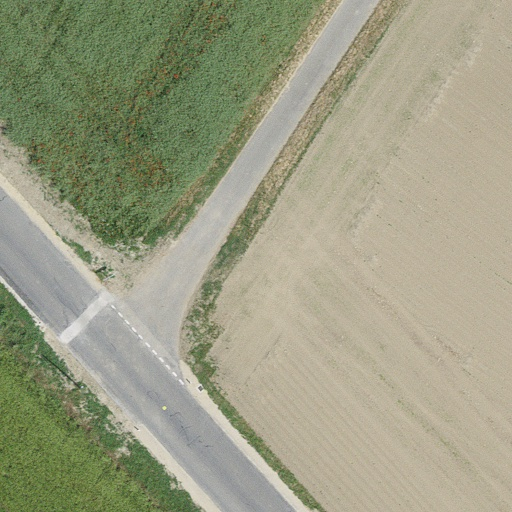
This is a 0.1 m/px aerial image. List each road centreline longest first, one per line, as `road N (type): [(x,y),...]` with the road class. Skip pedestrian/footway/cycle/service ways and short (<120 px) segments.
road 1 (residential): [(370,0),(123,361)]
road 2 (tertiary): [(260,511),(123,361)]
road 3 (tertiary): [(123,361),(0,229)]
